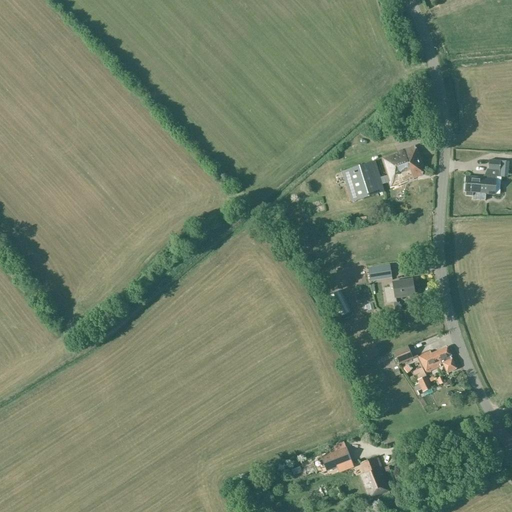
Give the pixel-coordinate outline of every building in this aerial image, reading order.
[(380,178),(374,161),(342,172),(352,202),(385,191),(382,185),(390,182),(391,186),(424,175),(414,148),(382,159),(388,176),(380,178)] [(488,179),(467,177),(466,191),(466,196),(472,196),(473,192),(499,194),(500,184),(496,184),(496,177),(507,178),(508,162),(489,160),(488,179)] [(368,268),(370,280),(392,277),(390,265),(368,268)] [(394,287),(384,288),(386,304),(396,303),(396,298),(408,296),(410,298),(412,298),(413,296),(415,295),(413,279),(393,282),(394,287)] [(413,360),(410,352),(408,346),(394,352),(397,358),(399,365),(413,360)] [(457,370),(452,359),(447,348),(432,355),(430,352),(419,357),(426,374),(441,367),(440,365),(441,364),(442,365),(444,365),(448,374),(457,370)] [(427,376),(426,377),(421,368),(413,372),(417,381),(418,384),(413,386),(416,392),(421,389),(422,393),(433,389),(427,376)] [(346,448),(322,457),(327,471),(351,462),(346,448)] [(378,457),(361,463),(365,473),(362,475),(371,499),(389,492),(381,471),(383,470),(378,457)]
